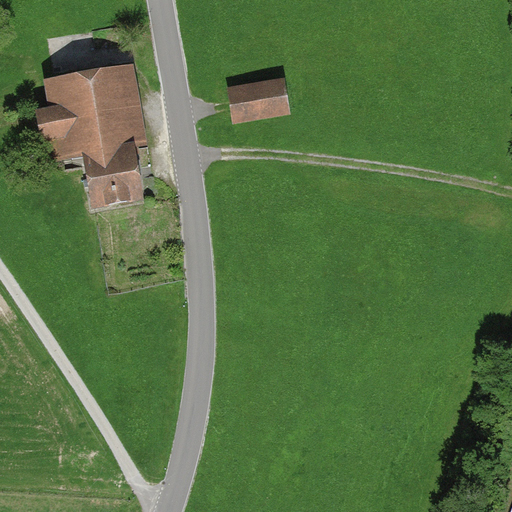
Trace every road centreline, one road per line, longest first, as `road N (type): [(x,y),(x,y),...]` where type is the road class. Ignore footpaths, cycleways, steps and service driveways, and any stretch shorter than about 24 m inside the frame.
road 1 (unclassified): [(162,0),(203,318),(190,444),(170,511)]
road 2 (track): [(511,194),(379,165),(186,155)]
road 3 (track): [(0,271),(161,511)]
